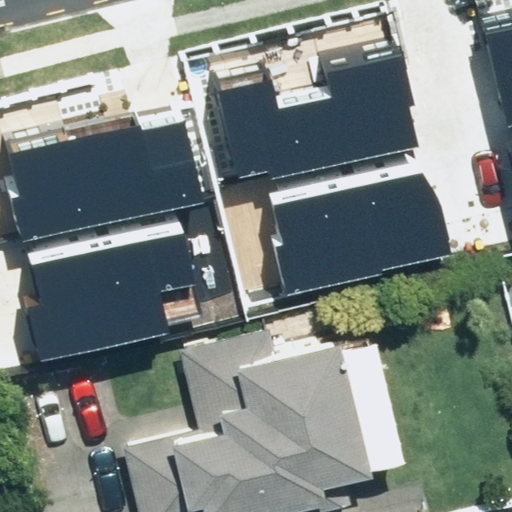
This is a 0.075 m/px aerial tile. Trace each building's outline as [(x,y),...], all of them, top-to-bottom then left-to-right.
[(511,19),(480,27),(503,127),(511,124),(511,19)] [(224,86),(242,184),(421,150),(403,52),(334,65),(341,101),(281,112),(274,77),(224,86)] [(10,200),(20,249),(213,209),(193,110),(15,147),(26,197),(10,200)] [(273,210),(288,293),(437,266),(422,183),(273,210)] [(23,305),(34,363),(177,337),(169,295),(195,290),(183,231),(36,259),(44,301),(23,305)] [(300,468),(378,449),(348,324),(173,366),(183,408),(112,425),(133,511),(232,511),(306,494),(300,468)]
